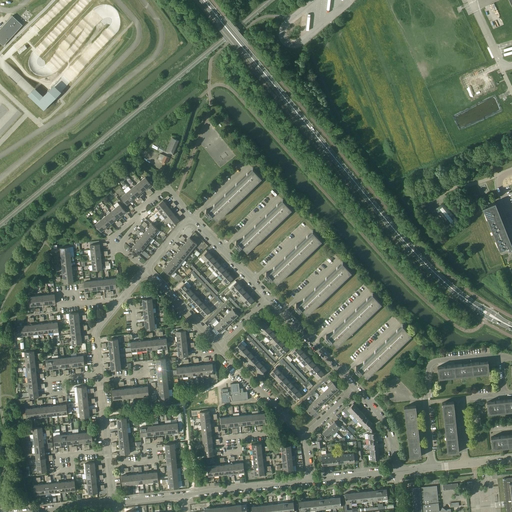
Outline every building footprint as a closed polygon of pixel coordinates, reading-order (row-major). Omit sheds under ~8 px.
[(4,45),(3,45),(22,25),(23,25),(15,18),(12,15),(12,16),(13,16),(7,23),(0,29),(0,42),(3,46),(4,45)] [(25,46),(18,52),(20,54),(27,48),(25,46)] [(49,90),(46,93),(53,100),(56,97),(58,95),(61,91),(62,90),(63,90),(56,83),(49,90)] [(166,151),(174,154),(180,141),(172,137),(166,151)] [(160,153),(157,159),(162,161),(161,164),(164,165),(165,163),(167,163),(170,157),(160,153)] [(253,169),(218,202),(209,211),(208,210),(207,211),(206,210),(204,211),(206,212),(205,213),(209,217),(212,214),(217,220),(262,178),(253,169)] [(126,175),(118,181),(120,184),(128,179),(126,175)] [(151,185),(145,177),(140,181),(146,189),(151,185)] [(140,181),(135,185),(141,193),(146,189),(140,181)] [(130,189),(131,189),(136,197),(141,193),(135,185),(130,189)] [(126,193),(131,200),(132,201),(136,197),(131,189),(130,189),(126,193)] [(124,201),(126,205),(132,201),(131,200),(126,193),(120,197),(124,201)] [(163,200),(155,206),(159,210),(166,204),(163,200)] [(292,209),(283,200),(239,242),(238,241),(237,242),(236,241),(234,242),(236,244),(235,244),(239,248),(242,246),(247,251),(292,209)] [(444,202),(435,209),(451,228),(459,222),(444,202)] [(511,245),(494,203),(483,207),(500,250),(502,249),(503,252),(508,250),(508,251),(511,249),(511,245)] [(120,204),(115,208),(121,216),(126,212),(120,204)] [(159,210),(162,214),(169,208),(166,204),(159,210)] [(121,216),(115,208),(110,212),(116,220),(121,216)] [(162,214),(165,218),(173,212),(169,208),(162,214)] [(111,224),(116,220),(110,212),(105,216),(111,224)] [(173,212),(165,218),(168,222),(176,216),(173,212)] [(105,216),(100,220),(106,228),(111,224),(105,216)] [(168,222),(172,226),(179,220),(176,216),(168,222)] [(95,224),(101,232),(106,228),(100,220),(95,224)] [(159,230),(151,224),(148,228),(155,234),(159,230)] [(152,238),(155,234),(148,228),(145,232),(152,238)] [(152,238),(145,232),(141,236),(149,242),(152,238)] [(321,241),(313,232),(269,273),(268,273),(267,274),(266,272),(264,274),(266,275),(265,275),(269,279),(272,277),(277,283),(321,241)] [(138,240),(146,246),(149,242),(141,236),(138,240)] [(197,244),(190,238),(186,242),(194,248),(197,244)] [(135,244),(142,250),(146,246),(138,240),(135,244)] [(183,245),(190,252),(194,248),(186,242),(183,245)] [(131,248),(139,254),(142,250),(135,244),(131,248)] [(183,245),(180,249),(187,256),(190,252),(183,245)] [(176,253),(184,260),(187,256),(180,249),(176,253)] [(201,256),(206,261),(212,256),(207,251),(201,256)] [(176,253),(173,257),(181,263),(184,260),(176,253)] [(206,261),(210,266),(216,260),(212,256),(206,261)] [(170,261),(177,267),(181,263),(173,257),(170,261)] [(216,260),(210,266),(214,270),(220,264),(216,260)] [(167,265),(174,271),(177,267),(170,261),(167,265)] [(352,272),(343,263),(299,305),(298,304),(297,305),(296,304),(294,305),(296,307),(295,307),(299,311),(302,308),(307,314),(352,272)] [(220,264),(214,270),(218,275),(224,269),(220,264)] [(164,274),(169,278),(171,275),(174,271),(167,265),(163,269),(166,271),(164,274)] [(224,269),(218,275),(223,279),(229,273),(224,269)] [(227,284),(233,278),(229,273),(223,279),(227,284)] [(236,282),(231,287),(235,292),(241,286),(236,282)] [(178,289),(183,294),(189,288),(184,284),(178,289)] [(241,286),(235,292),(239,296),(245,291),(241,286)] [(189,288),(183,294),(187,298),(193,293),(189,288)] [(245,291),(239,296),(243,301),(249,295),(245,291)] [(187,298),(191,303),(197,297),(193,293),(187,298)] [(337,346),(381,303),(373,294),(329,336),(328,336),(327,337),(326,335),(324,337),(326,338),(325,338),(329,342),(332,340),(337,346)] [(254,300),(249,295),(243,301),(248,306),(254,300)] [(197,297),(191,303),(196,307),(201,301),(203,300),(201,298),(199,299),(197,297)] [(201,301),(196,307),(200,311),(206,306),(201,301)] [(204,316),(210,310),(206,306),(200,311),(204,316)] [(232,309),(228,314),(233,319),(238,315),(232,309)] [(223,318),(229,324),(233,319),(228,314),(223,318)] [(223,318),(219,322),(225,328),(229,324),(223,318)] [(263,321),(257,327),(261,332),(267,326),(263,321)] [(214,326),(220,332),(225,328),(219,322),(214,326)] [(267,326),(261,332),(265,336),(266,336),(271,330),(267,326)] [(403,326),(368,359),(359,368),(358,367),(357,368),(356,366),(354,368),(356,369),(355,370),(359,374),(361,371),(367,377),(411,334),(403,326)] [(265,336),(264,337),(266,339),(267,337),(270,340),(276,335),(271,330),(266,336),(265,336)] [(280,339),(276,335),(270,340),(274,345),(280,339)] [(280,339),(274,345),(279,349),(284,344),(280,339)] [(240,342),(234,348),(239,353),(245,347),(240,342)] [(289,348),(284,344),(279,349),(283,354),(289,348)] [(298,346),(292,352),(296,357),(302,351),(298,346)] [(245,347),(239,353),(243,357),(249,351),(245,347)] [(253,356),(249,351),(243,357),(248,362),(253,356)] [(302,351),(296,357),(301,361),(307,355),(302,351)] [(307,355),(301,361),(305,365),(311,360),(307,355)] [(248,362),(252,366),(258,360),(253,356),(248,362)] [(258,360),(252,366),(256,370),(262,365),(258,360)] [(311,360),(305,365),(309,370),(315,364),(311,360)] [(488,361),(471,363),(437,367),(438,373),(439,378),(489,373),(488,361)] [(309,370),(313,374),(319,369),(315,364),(309,370)] [(266,369),(262,365),(256,370),(261,375),(266,369)] [(276,368),(270,373),(274,378),(280,372),(276,368)] [(318,379),(324,374),(319,369),(313,374),(318,379)] [(284,377),(280,372),(274,378),(278,382),(284,377)] [(325,384),(330,380),(329,378),(326,376),(321,381),(324,383),(325,384)] [(284,377),(278,382),(283,387),(288,381),(284,377)] [(293,386),(288,381),(283,387),(287,391),(293,386)] [(227,389),(220,390),(222,403),(248,400),(247,392),(243,392),(243,389),(239,389),(239,383),(230,384),(231,392),(227,392),(227,389)] [(338,389),(333,383),(328,388),(334,394),(338,389)] [(293,386),(287,391),(291,396),(297,390),(293,386)] [(324,392),(329,398),(334,394),(328,388),(324,392)] [(295,400),(301,395),(297,390),(291,396),(295,400)] [(319,396),(325,402),(329,398),(324,392),(319,396)] [(315,400),(320,406),(325,402),(319,396),(315,400)] [(511,399),(486,402),(488,414),(511,411),(511,399)] [(315,400),(310,405),(316,410),(320,406),(315,400)] [(442,403),(444,420),(447,453),(459,452),(453,401),(442,403)] [(348,405),(343,410),(348,415),(350,413),(351,414),(357,408),(353,404),(350,407),(348,405)] [(306,409),(311,415),(316,410),(310,405),(306,409)] [(421,456),(418,431),(416,406),(404,407),(409,457),(421,456)] [(351,414),(355,418),(361,412),(357,408),(351,414)] [(361,412),(355,418),(358,421),(364,415),(361,412)] [(364,415),(358,421),(362,425),(368,419),(364,415)] [(372,423),(368,419),(362,425),(366,429),(367,428),(369,430),(375,428),(371,424),(372,423)] [(331,425),(336,431),(339,429),(340,430),(345,431),(347,429),(338,420),(336,423),(335,421),(331,425)] [(331,425),(327,429),(333,435),(335,437),(338,434),(336,432),(336,431),(331,425)] [(368,433),(364,434),(365,439),(368,439),(377,438),(376,432),(375,432),(375,428),(369,430),(369,433),(368,433)] [(324,438),(327,441),(328,439),(329,439),(333,435),(327,429),(323,433),(326,436),(324,438)] [(511,434),(491,437),(492,449),(511,446),(511,434)] [(354,454),(354,453),(348,454),(349,463),(355,462),(355,460),(358,460),(357,454),(354,454)] [(511,511),(511,477),(509,478),(502,478),(505,501),(505,504),(506,508),(506,511),(511,511)] [(439,510),(436,486),(411,488),(413,511),(450,511),(450,509),(446,509),(441,508),(440,510),(439,510)] [(242,503),(241,503),(241,511),(249,511),(249,507),(247,507),(246,504),(243,504),(242,503)]
